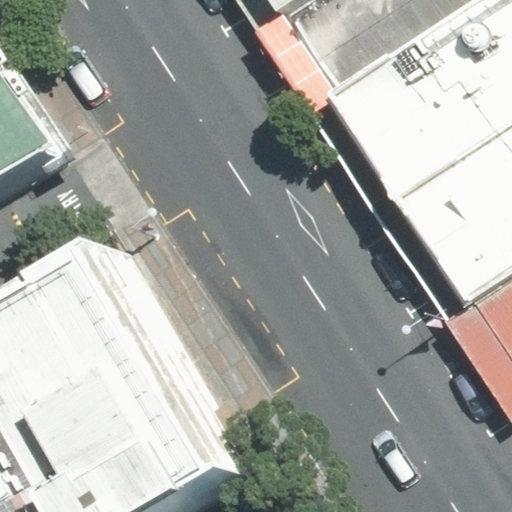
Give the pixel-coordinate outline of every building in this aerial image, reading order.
[(316,0),(280,24),(255,40),(306,119),(331,103),(489,0),(316,0)] [(264,0),(280,24),(316,0),(264,0)] [(511,0),(508,0),(336,108),(465,313),(511,283),(511,0)] [(0,186),(49,157),(0,75),(0,186)] [(0,511),(196,511),(244,484),(105,249),(0,310),(0,511)] [(511,283),(465,313),(434,333),(500,438),(511,430),(511,283)]
